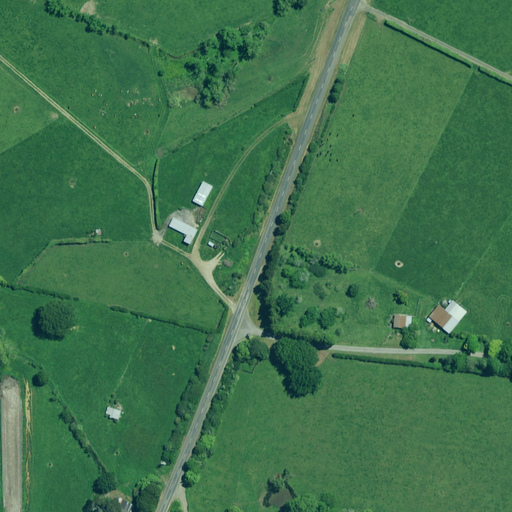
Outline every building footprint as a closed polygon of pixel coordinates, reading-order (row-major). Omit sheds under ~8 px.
[(213,186),(203,182),(193,201),(203,206),(213,186)] [(198,230),(173,218),(169,227),(187,235),(184,241),(191,244),(198,230)] [(467,311),(452,300),(445,310),(439,305),(429,317),(450,333),(467,311)] [(412,316),(395,314),(394,327),(411,328),(412,316)] [(131,511),(135,505),(115,496),(107,511),(131,511)]
